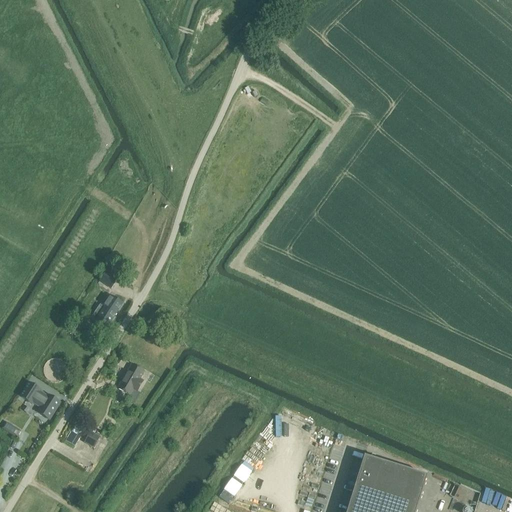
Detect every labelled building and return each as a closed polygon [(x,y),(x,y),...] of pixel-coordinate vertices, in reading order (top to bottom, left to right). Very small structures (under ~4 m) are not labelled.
[(106,272),(99,282),(111,290),(118,280),(106,272)] [(105,330),(122,305),(108,296),(101,306),(100,306),(90,320),(105,330)] [(67,332),(72,336),(77,338),(87,323),(83,320),(77,317),(67,332)] [(139,380),(143,373),(131,366),(117,390),(129,397),(133,391),(136,393),(143,382),(139,380)] [(47,398),(39,393),(40,391),(29,384),(20,398),(31,405),(32,403),(41,409),(37,414),(48,421),(59,404),(48,397),(47,398)] [(6,424),(2,430),(10,435),(16,439),(20,432),(14,429),(6,424)] [(75,424),(66,441),(75,446),(84,428),(75,424)] [(93,449),(99,438),(90,433),(84,444),(93,449)] [(356,456),(365,456),(365,447),(356,447),(356,456)] [(414,511),(425,479),(363,459),(346,511),(414,511)] [(448,499),(454,485),(450,483),(443,497),(448,499)]
